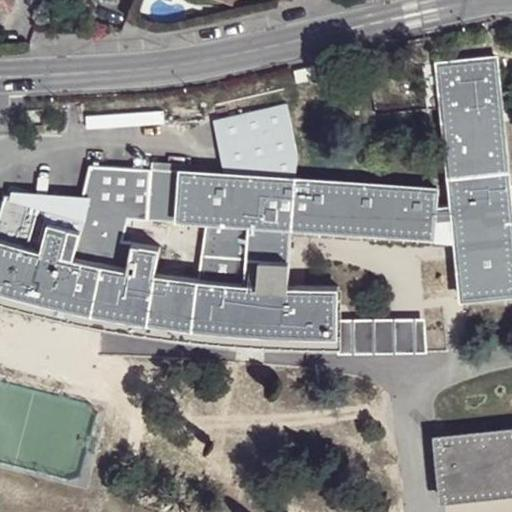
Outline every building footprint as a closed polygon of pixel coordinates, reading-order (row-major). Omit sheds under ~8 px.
[(0,0),(0,5),(14,11),(18,0),(0,0)] [(505,129),(497,62),(480,62),(479,58),(438,63),(447,134),(505,129)] [(511,220),(494,222),(492,202),(511,199),(511,197),(505,129),(447,134),(452,199),(454,223),(462,297),(511,292),(511,220)] [(431,204),(433,188),(152,165),(150,212),(205,217),(290,224),(429,236),(431,228),(431,204)] [(0,196),(0,234),(6,236),(15,201),(0,196)] [(454,223),(452,199),(431,204),(431,228),(454,223)] [(511,199),(492,202),(494,222),(511,220),(511,199)] [(15,201),(6,236),(20,239),(30,205),(15,201)] [(30,205),(20,239),(60,249),(69,216),(30,205)] [(69,216),(60,249),(125,264),(132,238),(134,230),(69,216)] [(286,283),(290,224),(205,217),(201,277),(286,283)] [(159,243),(157,271),(184,275),(193,276),(198,230),(162,226),(159,243)] [(0,234),(0,293),(152,328),(176,331),(337,341),(337,284),(286,283),(201,277),(193,276),(184,275),(157,271),(125,264),(60,249),(20,239),(6,236),(0,234)] [(157,271),(159,243),(132,238),(125,264),(157,271)] [(511,440),(439,446),(442,497),(511,491),(511,440)]
